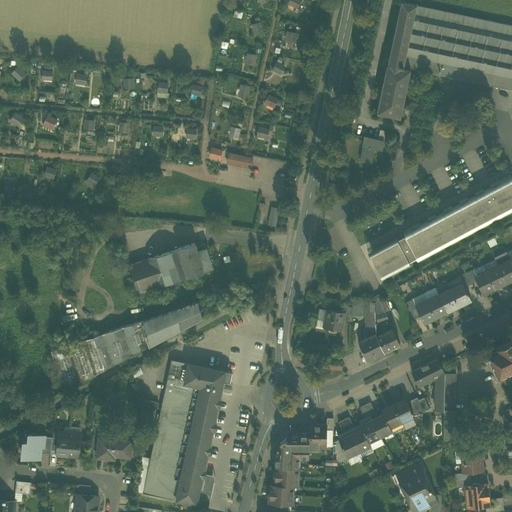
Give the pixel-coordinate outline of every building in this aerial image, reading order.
[(402,0),(388,64),(411,68),(411,67),(403,66),(416,5),(417,5),(418,3),(402,0)] [(411,67),(511,89),(511,25),(417,5),(416,5),(403,66),(411,67)] [(262,21),(251,22),(253,33),(263,32),(262,21)] [(287,30),(285,41),(296,42),(297,31),(287,30)] [(246,52),(244,63),(256,65),(258,53),(246,52)] [(272,69),(281,74),(286,65),(277,60),(272,69)] [(411,69),(411,68),(388,64),(387,63),(377,112),(400,117),(411,69)] [(18,65),(11,73),(21,81),(27,73),(18,65)] [(53,80),(53,69),(42,69),(42,80),(53,80)] [(76,73),(76,84),(87,84),(87,73),(76,73)] [(125,87),(135,87),(134,77),(124,77),(125,87)] [(158,81),(158,96),(169,96),(169,81),(158,81)] [(193,83),(191,93),(202,95),(204,85),(193,83)] [(249,96),(251,84),(240,83),(239,95),(249,96)] [(275,107),(278,97),(268,94),(265,104),(275,107)] [(439,108),(427,105),(426,111),(437,113),(439,108)] [(14,111),(10,121),(21,126),(25,116),(14,111)] [(42,124),(53,130),(59,118),(48,113),(42,124)] [(85,118),(84,128),(94,129),(95,119),(85,118)] [(119,121),(119,131),(129,132),(130,121),(119,121)] [(153,125),(153,135),(164,135),(164,125),(153,125)] [(239,138),(241,127),(230,125),(229,137),(239,138)] [(268,137),(269,128),(259,125),(257,135),(268,137)] [(197,138),(197,127),(187,127),(187,138),(197,138)] [(411,132),(409,141),(415,143),(417,134),(411,132)] [(362,161),(371,163),(373,151),(374,148),(382,149),(384,141),(378,139),(365,137),(364,141),(363,146),(360,160),(362,161)] [(222,159),(223,148),(211,147),(210,157),(222,159)] [(226,163),(247,169),(249,158),(229,153),(226,163)] [(349,159),(339,158),(338,166),(348,167),(349,159)] [(48,165),(44,175),(54,179),(57,168),(48,165)] [(92,171),(87,179),(96,185),(101,177),(92,171)] [(403,231),(405,235),(417,257),(418,260),(511,210),(511,185),(507,176),(403,231)] [(271,206),(269,224),(277,225),(279,206),(271,206)] [(372,252),(398,239),(396,235),(367,250),(383,279),(411,264),(409,261),(384,274),(372,252)] [(409,261),(417,257),(405,235),(398,239),(409,261)] [(384,274),(409,261),(398,239),(372,252),(384,274)] [(130,265),(139,293),(199,273),(204,271),(213,268),(211,261),(211,260),(207,248),(206,248),(204,240),(195,243),(194,243),(182,247),(179,248),(178,249),(163,254),(144,260),(130,265)] [(507,282),(511,279),(511,262),(511,261),(505,265),(504,262),(498,265),(500,267),(507,282)] [(472,269),(475,276),(481,273),(487,270),(484,264),(477,267),(474,266),(472,269)] [(495,287),(507,282),(500,267),(493,270),(492,268),(487,270),(488,273),(495,287)] [(472,269),(466,273),(471,284),(477,281),(475,276),(472,269)] [(465,287),(471,284),(466,273),(459,276),(460,277),(462,283),(463,282),(465,287)] [(495,287),(488,273),(482,276),(481,273),(475,276),(477,281),(483,293),(495,287)] [(460,277),(448,283),(451,288),(456,285),(457,288),(464,285),(462,283),(460,277)] [(451,288),(452,291),(459,305),(471,299),(465,287),(463,282),(462,283),(464,285),(457,288),(456,285),(451,288)] [(452,291),(451,288),(448,283),(437,288),(439,294),(445,291),(446,294),(452,291)] [(441,296),(439,294),(437,288),(436,288),(425,294),(428,299),(433,297),(435,299),(441,296)] [(448,311),(459,305),(452,291),(446,294),(445,291),(439,294),(441,296),(448,311)] [(429,302),(428,299),(425,294),(414,299),(417,305),(420,303),(421,302),(423,305),(429,302)] [(436,316),(448,311),(441,296),(435,299),(433,297),(428,299),(429,302),(436,316)] [(412,313),(415,319),(421,316),(418,310),(416,305),(417,305),(414,299),(414,298),(407,302),(412,313)] [(352,299),(352,307),(352,316),(364,315),(363,300),(352,299)] [(386,299),(380,301),(385,312),(390,309),(386,299)] [(374,302),(375,324),(388,319),(385,312),(380,301),(379,300),(374,302)] [(364,327),(367,337),(376,332),(375,324),(374,302),(374,301),(366,301),(368,327),(364,327)] [(51,350),(64,390),(203,317),(198,302),(51,350)] [(424,322),(436,316),(429,302),(423,305),(421,302),(420,303),(417,305),(416,305),(418,310),(421,316),(424,322)] [(352,321),(352,316),(352,307),(345,305),(344,312),(345,312),(344,320),(352,321)] [(318,319),(325,320),(327,310),(320,308),(319,311),(318,319)] [(327,309),(327,310),(325,320),(324,327),(324,328),(338,330),(340,319),(344,320),(345,312),(344,312),(327,309)] [(317,326),(324,327),(325,320),(318,319),(317,326)] [(376,332),(384,351),(400,344),(392,328),(385,331),(383,329),(376,332)] [(358,341),(366,360),(384,351),(376,332),(367,337),(358,341)] [(498,378),(499,378),(511,371),(511,338),(511,339),(495,347),(496,348),(496,349),(486,353),(490,361),(498,378)] [(411,371),(418,386),(436,377),(445,373),(437,358),(411,371)] [(166,497),(177,499),(201,386),(184,382),(189,363),(172,359),(150,460),(147,475),(143,492),(166,497)] [(177,499),(197,504),(203,472),(223,380),(225,370),(189,363),(184,382),(201,386),(177,499)] [(226,371),(225,370),(223,380),(230,382),(232,372),(226,371)] [(436,409),(444,409),(445,373),(436,377),(436,409)] [(444,439),(454,438),(454,427),(455,393),(455,373),(445,373),(444,409),(444,439)] [(412,399),(418,410),(422,408),(419,400),(417,397),(412,399)] [(422,408),(424,411),(429,408),(424,397),(419,400),(422,408)] [(393,404),(402,422),(413,416),(414,416),(413,415),(407,402),(405,398),(393,404)] [(413,415),(419,413),(418,410),(412,399),(407,402),(413,415)] [(370,401),(365,404),(370,415),(376,412),(370,401)] [(365,417),(370,415),(365,404),(360,407),(365,417)] [(390,427),(402,422),(393,404),(382,409),(383,413),(390,427)] [(392,431),(390,427),(383,413),(372,419),(380,436),(392,431)] [(349,416),(344,419),(349,430),(354,427),(349,416)] [(415,422),(413,416),(402,422),(406,429),(414,425),(415,422)] [(343,432),(349,430),(344,419),(338,421),(343,432)] [(369,442),(380,436),(372,419),(360,424),(362,428),(369,442)] [(309,427),(309,433),(309,449),(319,450),(319,446),(327,446),(327,430),(327,424),(314,423),(314,427),(309,427)] [(465,427),(454,427),(454,438),(466,437),(465,427)] [(371,445),(369,442),(362,428),(351,433),(359,451),(371,445)] [(57,454),(68,455),(70,432),(59,430),(59,438),(57,454)] [(81,433),(70,432),(68,455),(79,457),(81,433)] [(299,437),(288,437),(288,444),(281,444),(280,455),(276,455),(275,465),(299,467),(300,457),(309,457),(309,449),(309,433),(299,433),(299,437)] [(347,457),(359,451),(351,433),(339,439),(347,457)] [(33,434),(32,442),(28,441),(24,441),(22,457),(42,459),(42,452),(43,447),(45,447),(46,436),(46,435),(33,434)] [(279,443),(281,444),(288,444),(288,437),(287,435),(279,443)] [(482,442),(483,451),(495,449),(494,435),(479,437),(477,437),(478,442),(482,442)] [(42,452),(51,453),(53,438),(53,437),(46,436),(45,447),(43,447),(42,452)] [(97,457),(109,459),(109,455),(130,457),(132,440),(122,439),(122,442),(108,440),(108,438),(99,437),(97,457)] [(462,462),(463,473),(483,470),(481,451),(481,448),(478,448),(475,449),(473,446),(470,446),(469,449),(462,450),(463,462),(462,462)] [(141,475),(147,475),(150,460),(140,458),(137,482),(140,482),(141,475)] [(402,481),(413,504),(429,496),(433,494),(419,463),(406,468),(410,477),(402,481)] [(299,476),(299,467),(275,465),(275,474),(299,476)] [(215,474),(203,472),(197,504),(209,506),(215,474)] [(298,485),(299,476),(275,474),(274,483),(294,484),(294,485),(298,485)] [(141,475),(140,482),(138,501),(165,504),(166,497),(143,492),(147,475),(141,475)] [(458,479),(458,486),(465,485),(470,485),(470,478),(458,479)] [(15,492),(30,493),(31,482),(25,481),(17,480),(16,492),(15,492)] [(293,494),(294,485),(294,484),(274,483),(270,483),(270,492),(293,494)] [(465,485),(468,507),(485,505),(489,505),(489,498),(487,483),(470,485),(465,485)] [(293,504),(293,494),(270,492),(269,502),(293,504)] [(96,511),(98,495),(78,494),(76,510),(75,511),(74,511),(96,511)] [(429,496),(428,511),(432,511),(441,511),(442,494),(433,494),(429,496)] [(485,505),(486,511),(504,510),(503,497),(489,498),(489,505),(485,505)] [(0,511),(11,511),(12,511),(14,511),(15,506),(15,500),(1,499),(0,498),(0,511)]
